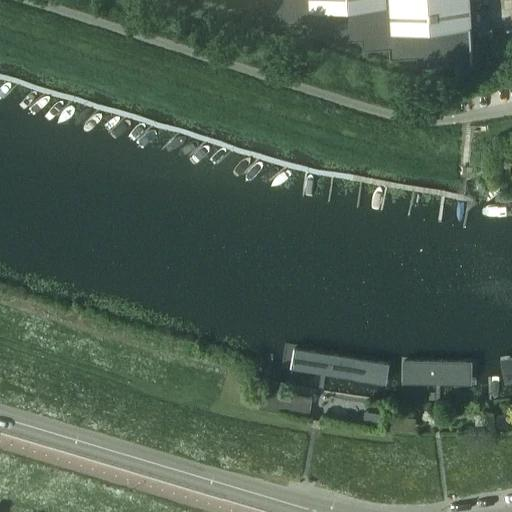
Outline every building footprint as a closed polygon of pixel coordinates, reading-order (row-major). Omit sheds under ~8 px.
[(472,57),(468,0),(253,0),(254,7),(280,5),(281,15),(308,14),(308,24),(335,23),(336,33),(362,32),(363,42),(389,40),(390,51),(417,49),(417,60),(472,57)] [(294,350),(291,368),(387,382),(390,365),(294,350)] [(511,360),(502,362),(506,384),(511,382),(511,360)] [(471,363),(407,363),(407,384),(471,384),(471,363)] [(279,392),(260,389),(257,408),(276,412),(279,392)] [(411,430),(412,420),(402,419),(401,429),(411,430)]
